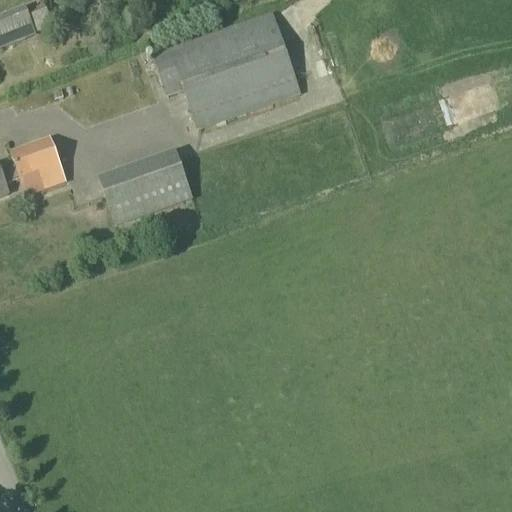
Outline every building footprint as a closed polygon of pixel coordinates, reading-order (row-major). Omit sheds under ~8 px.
[(56,29),(47,7),(44,9),(43,7),(27,14),(25,10),(0,19),(0,52),(36,39),(35,37),(42,34),(43,35),(53,31),(53,30),(56,29)] [(301,99),(272,16),(151,58),(166,101),(182,96),(196,135),(301,99)] [(60,93),(52,96),(55,104),(63,102),(60,93)] [(64,186),(49,142),(10,156),(15,172),(0,177),(0,176),(0,199),(7,197),(4,189),(19,184),(20,188),(24,199),(40,194),(64,186)] [(115,231),(191,205),(175,159),(99,185),(115,231)]
